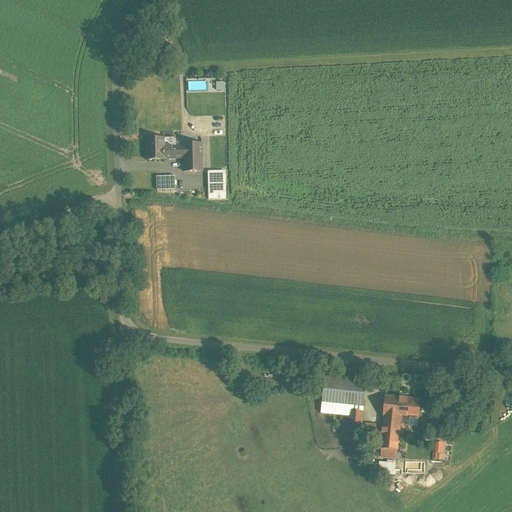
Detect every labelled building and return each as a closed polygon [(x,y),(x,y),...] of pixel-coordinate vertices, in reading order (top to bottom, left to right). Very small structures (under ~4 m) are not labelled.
[(164,138),(146,139),(147,160),(165,160),(165,159),(184,159),(184,172),(208,172),(209,200),(225,200),(224,172),(227,172),(226,143),(184,144),(184,146),(165,147),(164,138)] [(177,177),(159,178),(159,191),(178,191),(177,177)] [(368,382),(328,378),(325,403),(342,405),(365,407),(368,382)] [(421,400),(385,397),(381,449),(398,451),(400,425),(418,427),(419,418),(427,419),(428,407),(420,406),(421,400)] [(365,413),(344,411),(341,432),(367,435),(368,427),(364,426),(365,413)]
